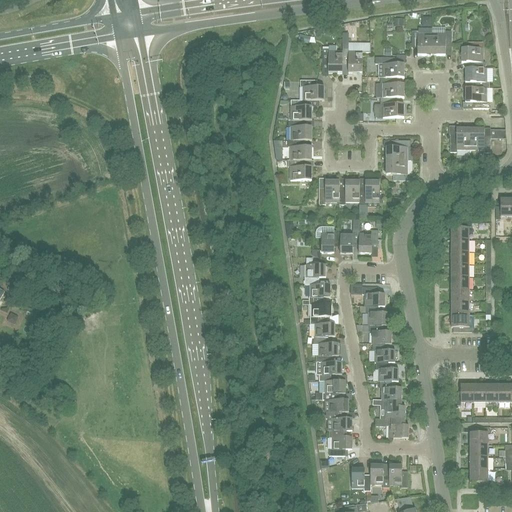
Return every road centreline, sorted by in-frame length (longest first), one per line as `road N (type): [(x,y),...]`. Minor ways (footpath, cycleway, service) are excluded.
road 1 (primary): [(215,511),(194,329),(140,33)]
road 2 (primary): [(118,37),(201,511)]
road 3 (residential): [(432,448),(375,449),(365,436),(342,296),(346,271),(401,270)]
road 4 (tertiary): [(140,33),(379,0)]
road 5 (residential): [(418,128),(339,136),(334,86)]
